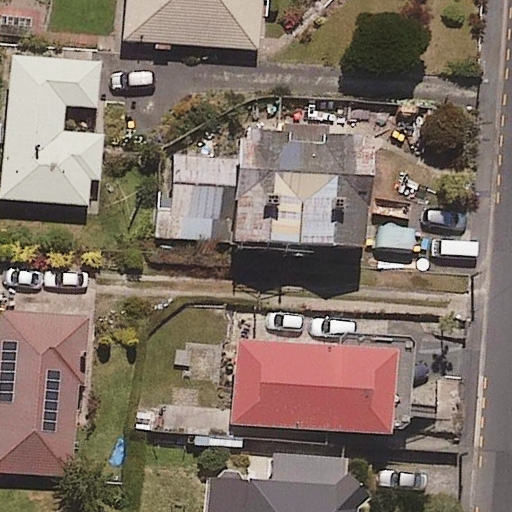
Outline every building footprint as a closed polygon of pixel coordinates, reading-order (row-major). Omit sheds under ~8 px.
[(263,0),(128,0),(125,43),(259,53),(263,0)] [(2,201),(88,208),(90,183),(100,184),(103,140),(60,136),(62,109),(97,112),(100,69),(13,62),(2,201)] [(237,251),(371,255),(374,150),(242,147),(242,159),(170,157),(169,194),(156,194),(155,238),(238,240),(237,251)] [(89,323),(0,316),(0,474),(72,480),(79,388),(84,388),(89,323)] [(399,356),(238,346),(232,428),(393,438),(399,356)] [(346,460),(250,452),(248,477),(210,474),(206,511),(358,511),(361,486),(344,485),(346,460)]
